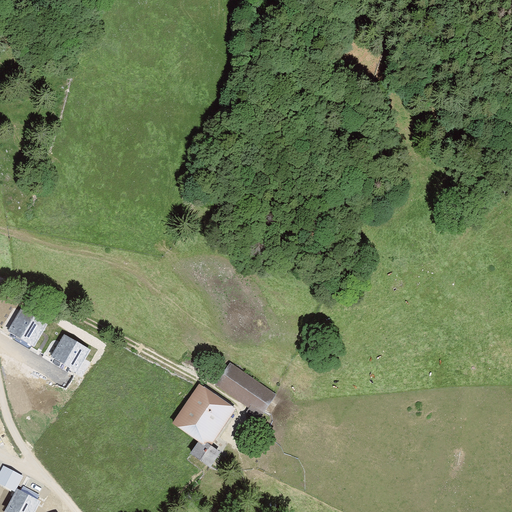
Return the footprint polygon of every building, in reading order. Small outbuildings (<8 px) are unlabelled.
[(23,308),(9,331),(34,346),(47,322),(23,308)] [(65,335),(51,358),(75,372),(89,349),(65,335)] [(228,369),(215,387),(259,418),(272,400),(228,369)] [(199,397),(180,426),(207,444),(226,415),(199,397)] [(207,469),(218,455),(205,444),(193,458),(207,469)] [(3,467),(0,472),(0,483),(15,491),(23,477),(3,467)] [(34,511),(40,502),(17,490),(5,511),(34,511)]
